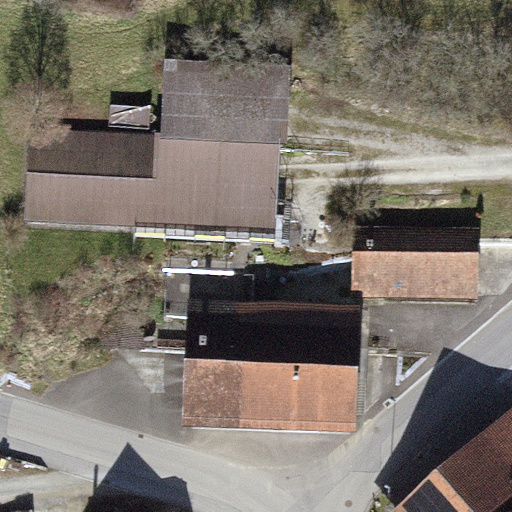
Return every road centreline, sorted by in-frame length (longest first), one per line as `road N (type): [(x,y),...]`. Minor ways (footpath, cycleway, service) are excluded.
road 1 (tertiary): [(0,415),(193,478),(253,511)]
road 2 (residential): [(329,511),(511,352)]
